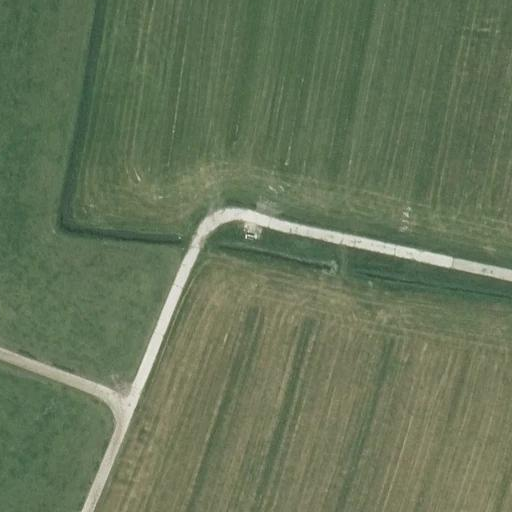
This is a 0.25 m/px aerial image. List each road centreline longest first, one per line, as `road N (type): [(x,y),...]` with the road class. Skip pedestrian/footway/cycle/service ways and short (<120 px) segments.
road 1 (track): [(85,511),(211,223),(229,215),(511,276)]
road 2 (track): [(130,401),(0,354)]
